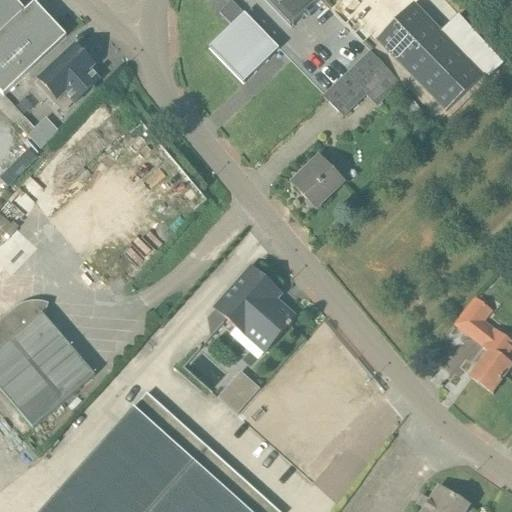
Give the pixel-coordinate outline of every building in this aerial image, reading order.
[(0,0),(0,93),(3,97),(67,38),(35,3),(26,12),(14,0),(0,0)] [(320,0),(319,0),(264,0),(291,28),(320,0)] [(279,51),(232,2),(220,14),(232,27),(209,50),(243,85),(279,51)] [(484,76),(414,5),(377,41),(447,113),(484,76)] [(56,84),(75,105),(100,81),(90,71),(94,67),(75,46),(39,81),(48,91),(56,84)] [(401,83),(371,52),(324,98),(343,119),(366,96),(377,107),(401,83)] [(38,148),(41,151),(60,133),(52,124),(46,119),(27,136),(38,148)] [(29,151),(0,180),(8,189),(38,160),(29,151)] [(344,184),(319,158),(303,174),(306,178),(295,188),(317,211),(344,184)] [(215,309),(265,354),(288,328),(289,330),(292,327),(290,325),(296,319),(277,301),(281,296),(251,269),(215,309)] [(492,312),(475,299),(454,326),(471,339),(492,312)] [(44,316),(48,305),(41,303),(36,302),(31,302),(25,303),(20,305),(13,309),(0,320),(0,390),(33,430),(27,435),(34,444),(66,417),(58,408),(95,377),(44,316)] [(511,344),(495,332),(483,348),(490,353),(472,377),(471,376),(470,378),(479,385),(480,385),(491,394),(501,382),(503,379),(502,378),(511,366),(506,363),(511,354),(511,344)] [(252,399),(236,416),(237,417),(261,390),(241,373),(218,399),(218,400),(234,383),(252,399)] [(147,395),(42,511),(152,511),(208,450),(147,395)] [(208,450),(152,511),(278,511),(238,477),(208,450)] [(466,511),(469,508),(439,489),(423,511),(466,511)]
